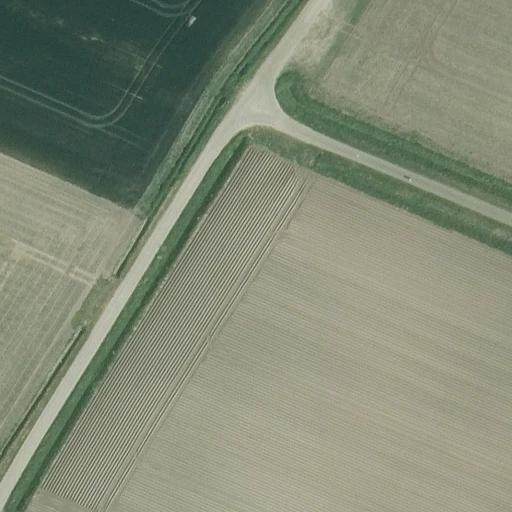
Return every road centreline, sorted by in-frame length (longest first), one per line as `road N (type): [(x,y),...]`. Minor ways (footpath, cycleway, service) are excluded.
road 1 (unclassified): [(246,103),(0,494)]
road 2 (unclassified): [(511,220),(246,103)]
road 3 (unclassified): [(319,0),(246,103)]
